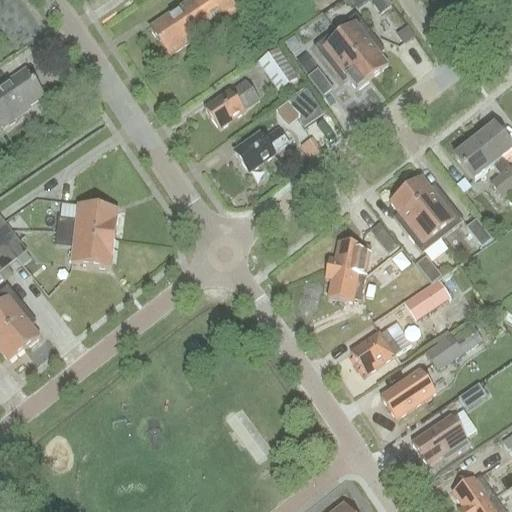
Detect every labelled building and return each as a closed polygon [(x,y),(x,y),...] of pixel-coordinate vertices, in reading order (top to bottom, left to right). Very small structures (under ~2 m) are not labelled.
[(169,60),(184,50),(209,33),(238,14),(228,0),(195,0),(191,3),(150,31),(169,60)] [(378,21),(387,14),(378,0),(368,7),(378,21)] [(335,33),(372,81),(388,69),(379,57),(384,54),(356,17),(335,33)] [(356,94),(372,81),(335,33),(314,49),(342,86),(347,82),(356,94)] [(298,80),(279,50),(259,63),(278,93),(298,80)] [(332,91),(318,72),(308,79),(322,99),(332,91)] [(29,109),(43,99),(25,73),(0,89),(0,124),(3,129),(30,111),(29,109)] [(245,83),(230,94),(204,111),(219,133),(245,115),(244,114),(259,103),(245,83)] [(511,192),(511,171),(511,170),(510,171),(502,161),(511,153),(511,151),(494,128),(474,144),(493,169),(500,178),(511,193),(511,192)] [(289,146),(287,144),(279,132),(264,142),(260,136),(234,154),(249,176),(275,158),(274,157),(289,146)] [(474,184),(484,176),(493,169),(474,144),(454,159),(474,184)] [(501,201),(511,193),(500,178),(489,186),(501,201)] [(405,193),(443,241),(463,224),(435,188),(430,192),(421,180),(405,193)] [(422,257),(443,241),(405,193),(389,205),(398,217),(393,221),(422,257)] [(56,235),(114,242),(118,213),(78,208),(76,223),(58,221),(56,235)] [(0,243),(2,241),(12,234),(0,218),(0,243)] [(476,222),(466,230),(481,250),(491,242),(476,222)] [(378,224),(368,232),(387,256),(397,248),(378,224)] [(17,259),(26,252),(12,234),(2,241),(17,259)] [(111,272),(114,242),(56,235),(55,249),(73,252),(71,267),(111,272)] [(0,272),(17,259),(2,241),(0,243),(0,272)] [(327,272),(366,279),(371,253),(364,252),(364,249),(339,245),(335,262),(329,261),(327,272)] [(441,279),(426,259),(415,268),(431,287),(441,279)] [(362,305),(366,279),(327,272),(325,282),(331,283),(328,301),(354,306),(354,303),(362,305)] [(450,302),(438,284),(403,307),(415,325),(450,302)] [(0,294),(0,322),(24,353),(40,340),(31,329),(36,325),(7,289),(0,294)] [(0,355),(8,365),(24,353),(0,322),(0,355)] [(452,344),(449,339),(449,338),(437,345),(439,348),(426,357),(437,375),(483,346),(473,331),(452,344)] [(388,333),(380,338),(379,336),(351,355),(366,379),(395,359),(394,358),(411,347),(403,335),(394,341),(388,333)] [(416,378),(410,382),(409,381),(380,400),(396,423),(425,404),(417,392),(423,389),(416,378)] [(486,397),(479,387),(459,401),(466,411),(486,397)] [(444,465),(469,449),(450,420),(411,447),(427,470),(441,461),(444,465)] [(511,438),(503,444),(511,456),(511,438)] [(486,486),(489,484),(485,477),(475,484),(473,481),(452,496),(462,511),(460,511),(478,511),(495,501),(486,486)] [(503,511),(495,501),(478,511),(503,511)]
